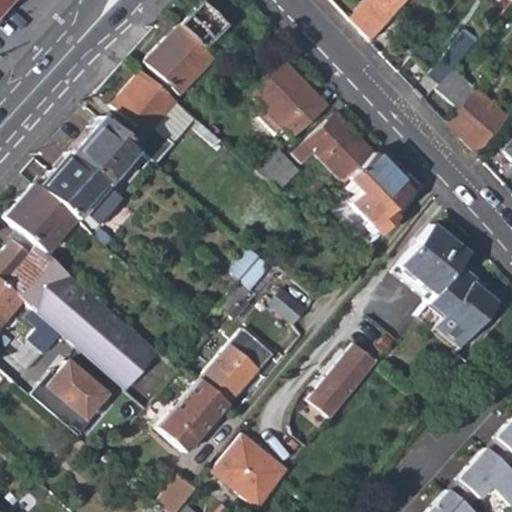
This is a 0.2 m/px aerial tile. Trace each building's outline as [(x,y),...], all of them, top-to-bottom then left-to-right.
[(364,0),(348,18),(368,39),(377,30),(395,10),(404,0),(364,0)] [(198,3),(175,26),(196,48),(219,25),(198,3)] [(410,23),(395,10),(377,30),(391,44),(410,23)] [(172,96),(208,60),(196,48),(175,26),(138,63),(172,96)] [(427,74),(436,83),(451,67),(473,43),(462,33),(442,54),(443,55),(427,74)] [(237,46),(227,57),(240,69),(250,58),(237,46)] [(241,93),(251,103),(275,127),(285,139),(320,106),(275,59),(241,93)] [(432,88),(455,109),(474,88),(451,67),(436,83),(432,88)] [(122,122),(113,132),(144,159),(149,164),(167,144),(149,128),(172,102),(136,72),(105,107),(122,122)] [(473,118),(488,101),(474,88),(455,109),(453,110),(467,123),(458,135),(475,153),(491,135),(473,118)] [(473,118),(491,135),(506,118),(488,101),(473,118)] [(149,128),(167,144),(190,119),(172,102),(149,128)] [(240,115),(264,138),(275,127),(251,103),(240,115)] [(444,120),(458,135),(467,123),(453,110),(444,120)] [(306,153),(336,183),(340,178),(367,153),(329,114),(286,154),(294,162),(306,153)] [(95,116),(32,186),(66,215),(67,217),(71,212),(85,225),(144,159),(113,132),(95,116)] [(511,135),(500,149),(511,160),(511,135)] [(293,171),(272,150),(250,170),(273,190),(293,171)] [(403,190),(367,153),(340,178),(336,183),(330,190),(373,234),(393,216),(385,207),(403,190)] [(28,182),(0,214),(0,219),(29,245),(31,247),(47,229),(50,233),(66,215),(32,186),(28,182)] [(389,272),(422,300),(451,265),(460,254),(427,226),(389,272)] [(132,373),(152,351),(31,247),(29,245),(22,253),(5,240),(0,245),(0,285),(15,299),(28,309),(70,346),(119,388),(132,373)] [(254,256),(213,304),(224,314),(237,299),(266,267),(254,256)] [(467,278),(451,265),(422,300),(420,303),(436,318),(428,328),(453,348),(489,303),(464,283),(467,278)] [(0,316),(15,299),(0,285),(0,316)] [(264,302),(288,323),(298,310),(274,290),(264,302)] [(242,304),(237,299),(224,314),(229,318),(242,304)] [(62,354),(70,346),(28,309),(20,318),(37,333),(30,342),(40,352),(48,343),(62,354)] [(237,329),(193,379),(222,404),(265,354),(237,329)] [(160,342),(152,351),(166,364),(174,354),(160,342)] [(302,400),(325,419),(360,376),(372,362),(349,343),(302,400)] [(467,359),(457,370),(477,386),(486,375),(467,359)] [(36,381),(25,395),(72,435),(83,422),(78,417),(98,393),(61,361),(40,385),(36,381)] [(119,388),(134,401),(148,386),(132,373),(119,388)] [(178,454),(222,404),(193,379),(149,427),(178,454)] [(511,413),(491,438),(511,456),(511,455),(511,413)] [(282,472),(236,433),(204,471),(251,510),(277,477),(282,472)] [(87,448),(74,437),(70,443),(82,453),(87,448)] [(491,438),(481,448),(502,467),(511,456),(491,438)] [(481,448),(453,479),(474,498),(485,485),(507,506),(511,500),(511,475),(502,467),(481,448)] [(173,475),(150,502),(162,511),(171,511),(190,489),(173,475)] [(474,498),(453,479),(444,489),(464,508),(474,498)] [(444,489),(423,511),(468,511),(464,508),(444,489)] [(18,511),(26,504),(17,496),(2,511),(3,511),(18,511)]
